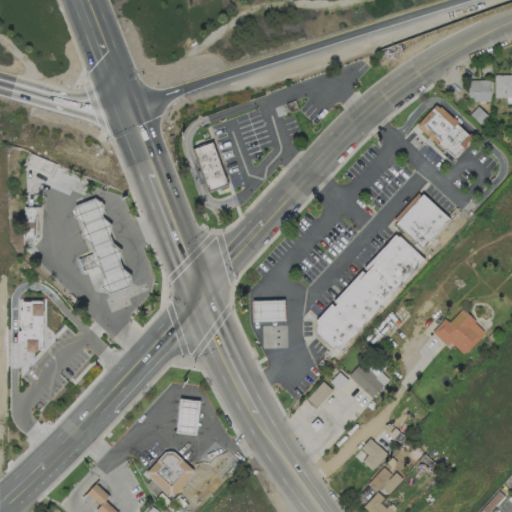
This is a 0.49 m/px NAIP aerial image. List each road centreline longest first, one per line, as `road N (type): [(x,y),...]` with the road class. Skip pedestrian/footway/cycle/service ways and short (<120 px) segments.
road 1 (residential): [(202,309),(233,254),(330,143),(401,81),(511,23)]
road 2 (motorway): [(127,107),(455,0)]
road 3 (residential): [(202,309),(8,511)]
road 4 (primary): [(153,172),(202,309)]
road 5 (motorway): [(0,90),(97,117),(127,107)]
